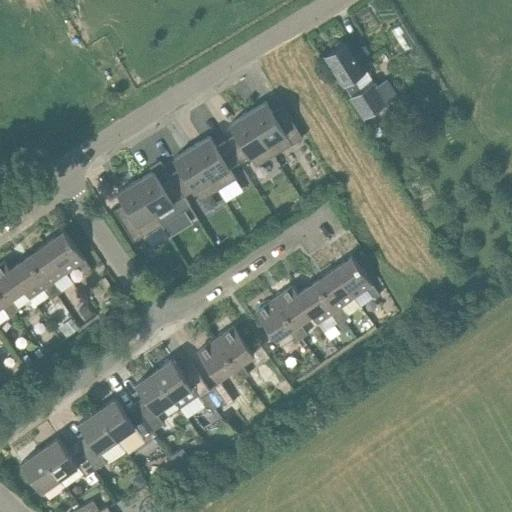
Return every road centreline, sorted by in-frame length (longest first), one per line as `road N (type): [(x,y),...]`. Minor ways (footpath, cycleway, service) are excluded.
road 1 (residential): [(59,172),(334,0)]
road 2 (residential): [(151,319),(182,310),(328,211)]
road 3 (residential): [(0,433),(122,352),(151,319)]
road 4 (residential): [(151,319),(59,172)]
